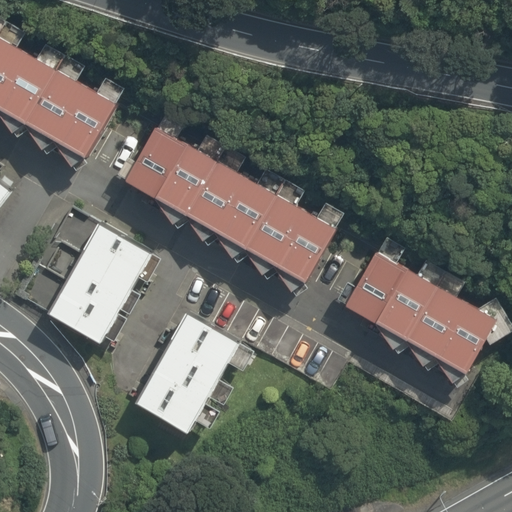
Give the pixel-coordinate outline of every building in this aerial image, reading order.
[(136,103),(0,32),(0,122),(99,174),(136,103)] [(143,159),(129,185),(174,210),(169,219),(322,306),(362,236),(176,131),(156,167),(143,159)] [(0,218),(18,195),(0,181),(0,218)] [(158,264),(104,232),(50,322),(104,354),(158,264)] [(361,281),(348,305),(400,332),(392,347),(464,385),(511,333),(511,318),(391,254),(373,288),(361,281)] [(190,313),(141,406),(201,438),(251,346),(190,313)]
